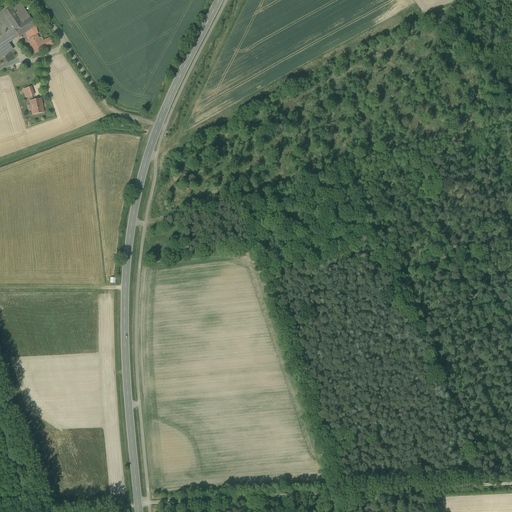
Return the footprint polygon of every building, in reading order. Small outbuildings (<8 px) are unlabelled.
[(18,1),(10,7),(10,8),(11,8),(15,15),(24,9),(18,1)] [(0,8),(0,40),(4,38),(4,37),(14,31),(13,29),(3,13),(0,8)] [(24,9),(15,15),(11,8),(10,8),(3,13),(13,29),(14,31),(19,38),(22,35),(25,33),(31,29),(35,26),(30,18),(24,9)] [(36,36),(31,29),(25,33),(26,35),(29,39),(29,40),(27,42),(29,46),(32,46),(36,53),(44,49),(43,48),(52,44),(50,39),(41,43),(37,36),(36,36)] [(4,38),(0,40),(0,58),(13,50),(4,37),(4,38)] [(29,88),(23,90),(26,98),(32,96),(29,88)] [(41,99),(30,101),(33,115),(43,113),(41,99)]
